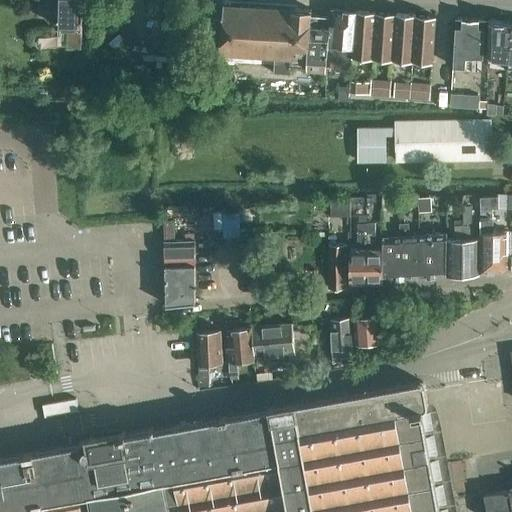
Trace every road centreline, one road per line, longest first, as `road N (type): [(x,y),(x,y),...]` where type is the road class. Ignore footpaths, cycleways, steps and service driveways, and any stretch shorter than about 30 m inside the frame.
road 1 (residential): [(212,304),(511,280)]
road 2 (residential): [(511,15),(312,0)]
road 3 (unknown): [(146,292),(0,314)]
road 4 (unknown): [(98,237),(19,145),(0,134)]
